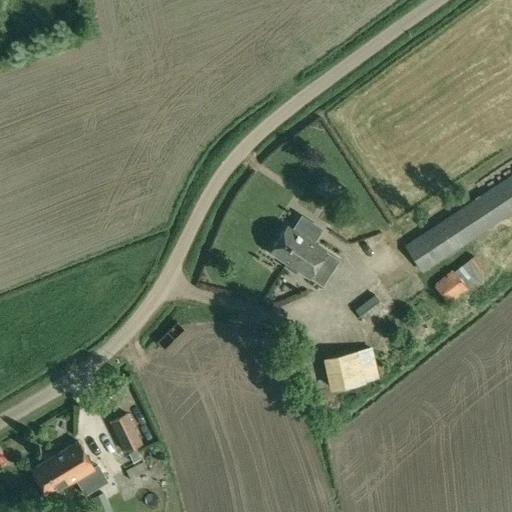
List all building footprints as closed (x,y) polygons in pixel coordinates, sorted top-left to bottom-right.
[(511,174),(406,245),(422,270),(511,210),(511,174)] [(300,219),(293,229),(287,225),(270,251),(286,262),(283,267),(295,273),(298,269),(322,285),(339,259),(308,239),(316,229),(300,219)] [(452,269),(433,285),(449,303),(467,289),(466,287),(487,272),(474,255),(453,271),(452,269)] [(375,294),(354,310),(362,320),(383,305),(375,294)] [(330,391),(365,382),(374,381),(369,347),(322,358),(330,391)] [(129,414),(111,422),(125,451),(143,443),(129,414)] [(77,441),(54,455),(30,469),(46,496),(70,482),(93,468),(77,441)] [(140,459),(136,450),(129,453),(133,462),(140,459)]
